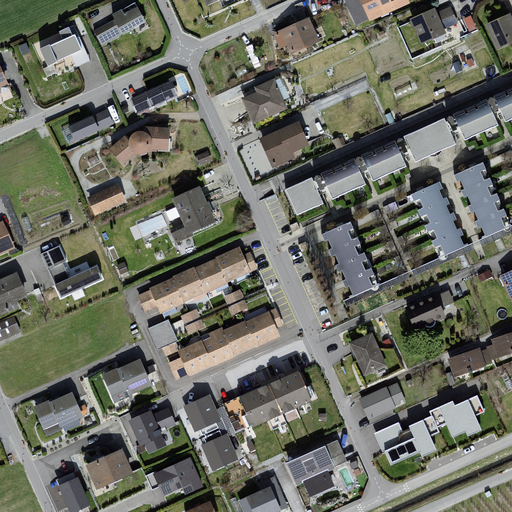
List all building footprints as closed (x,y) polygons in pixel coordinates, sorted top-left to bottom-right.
[(408,0),(350,0),(346,2),(356,24),(368,19),(370,22),(410,4),(408,0)] [(497,0),(496,0),(481,4),(486,21),(506,16),(503,4),(499,5),(497,0)] [(115,21),(95,32),(103,46),(145,22),(135,4),(113,17),(115,21)] [(434,10),(409,20),(420,46),(444,36),(442,32),(457,26),(450,9),(436,16),(434,10)] [(464,17),(469,30),(476,27),(471,14),(464,17)] [(510,15),(483,27),(495,53),(511,46),(511,19),(510,15)] [(307,20),(273,35),(279,51),(285,49),(289,57),(318,43),(307,20)] [(75,37),(41,51),(48,67),(82,53),(75,37)] [(0,87),(8,84),(0,64),(0,87)] [(259,93),(244,99),(254,122),(287,108),(274,80),(257,88),(259,93)] [(173,84),(132,100),(138,114),(175,98),(174,94),(179,92),(173,84)] [(511,90),(495,98),(506,122),(511,119),(511,90)] [(487,101),(454,115),(465,141),(499,126),(487,101)] [(107,112),(67,130),(74,143),(112,127),(107,112)] [(444,119),(404,138),(417,165),(457,147),(444,119)] [(298,123),(261,140),(274,168),(296,158),(293,153),(309,145),(298,123)] [(133,130),(110,151),(121,166),(134,156),(137,157),(144,155),(148,152),(169,154),(169,130),(133,130)] [(396,142),(363,157),(374,181),(407,166),(396,142)] [(209,152),(198,155),(200,163),(211,159),(209,152)] [(355,160),(322,175),(333,200),(367,185),(355,160)] [(481,164),(454,177),(482,238),(503,231),(497,221),(505,217),(502,211),(496,214),(491,205),(498,202),(496,196),(488,199),(485,190),(492,187),(489,181),(482,185),(478,173),(484,171),(481,164)] [(313,179),(286,190),(298,216),(324,204),(313,179)] [(438,184),(409,196),(412,202),(418,201),(421,210),(417,212),(418,218),(425,216),(428,225),(422,228),(426,233),(432,231),(436,241),(429,242),(433,250),(438,245),(442,254),(438,255),(438,259),(468,247),(467,245),(462,247),(459,237),(463,237),(460,230),(456,232),(452,223),(457,221),(453,215),(448,217),(445,208),(449,207),(446,200),(443,202),(439,193),(442,192),(438,184)] [(118,185),(87,199),(89,210),(94,208),(101,215),(127,204),(118,185)] [(197,190),(172,201),(183,229),(171,233),(177,245),(214,226),(197,190)] [(0,222),(0,255),(16,248),(4,221),(0,222)] [(350,224),(322,236),(351,299),(371,290),(366,279),(373,276),(371,270),(364,273),(360,265),(366,262),(363,255),(355,258),(352,249),(359,247),(355,240),(349,243),(346,234),(354,231),(350,224)] [(60,246),(41,254),(55,286),(71,279),(64,263),(67,261),(60,246)] [(242,258),(239,250),(139,295),(146,311),(158,305),(162,313),(258,270),(250,254),(242,258)] [(511,270),(511,272),(502,277),(511,300),(511,264),(510,265),(511,270)] [(71,279),(55,286),(61,299),(103,280),(97,267),(71,279)] [(17,273),(0,280),(0,314),(18,307),(16,301),(27,296),(17,273)] [(229,311),(247,308),(243,288),(225,292),(229,311)] [(450,291),(404,309),(415,332),(445,320),(441,310),(455,306),(450,291)] [(198,306),(181,314),(189,332),(206,325),(198,306)] [(276,310),(180,352),(182,358),(170,364),(176,379),(188,374),(189,377),(280,337),(275,327),(282,324),(276,310)] [(14,317),(0,323),(0,341),(21,332),(14,317)] [(158,347),(178,337),(168,318),(148,327),(158,347)] [(488,350),(481,352),(486,365),(492,363),(491,360),(511,353),(511,332),(492,340),(493,345),(487,347),(488,350)] [(373,335),(348,345),(364,380),(388,369),(373,335)] [(480,348),(448,360),(454,378),(487,367),(486,365),(481,352),(480,348)] [(139,360),(101,377),(113,407),(124,402),(123,397),(150,385),(139,360)] [(297,373),(238,398),(252,428),(305,405),(303,401),(307,396),(297,373)] [(397,384),(361,399),(370,418),(405,403),(397,384)] [(70,395),(34,409),(45,436),(81,419),(70,395)] [(210,396),(185,407),(196,432),(221,421),(210,396)] [(453,401),(430,412),(433,417),(409,427),(410,429),(403,433),(400,423),(375,434),(383,453),(386,452),(392,466),(421,453),(423,458),(437,451),(431,436),(440,432),(438,427),(446,423),(454,438),(467,432),(469,437),(482,431),(476,416),(485,412),(477,396),(456,407),(453,401)] [(152,412),(130,421),(141,446),(146,443),(150,453),(166,446),(160,432),(175,425),(168,409),(153,415),(152,412)] [(238,460),(227,435),(202,446),(213,471),(238,460)] [(323,448),(285,464),(296,487),(304,484),(310,500),(333,490),(327,472),(335,471),(323,448)] [(121,450),(85,466),(95,492),(129,476),(130,469),(121,450)] [(191,458),(154,474),(164,496),(183,487),(186,495),(204,488),(191,458)] [(273,476),(257,483),(260,492),(237,502),(241,511),(281,511),(287,510),(273,476)] [(73,511),(90,505),(78,477),(58,485),(70,511),(73,511)]
